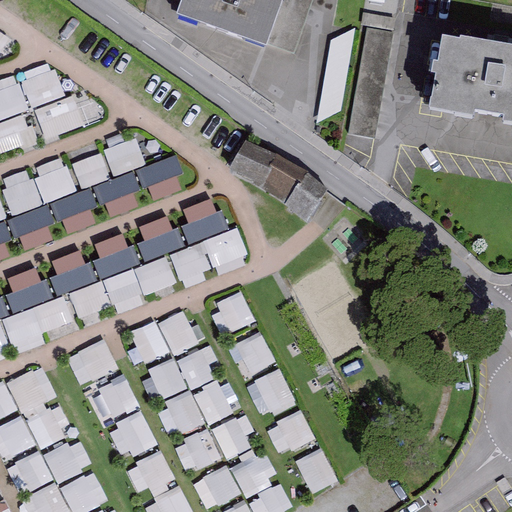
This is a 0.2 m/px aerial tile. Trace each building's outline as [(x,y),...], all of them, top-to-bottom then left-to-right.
[(313,5),(299,0),(201,0),(192,28),(292,63),(313,5)] [(0,28),(0,58),(15,39),(0,28)] [(371,32),(351,133),(377,138),(397,37),(371,32)] [(337,34),(323,111),(343,115),(357,37),(337,34)] [(511,52),(453,44),(442,123),(511,133),(511,52)] [(95,90),(68,97),(60,64),(29,72),(45,136),(103,121),(95,90)] [(34,142),(23,111),(31,108),(20,75),(0,81),(0,106),(0,150),(1,153),(34,142)] [(305,171),(245,141),(227,171),(283,203),(305,223),(326,190),(305,171)] [(105,152),(76,162),(85,186),(114,175),(105,152)] [(0,261),(20,256),(0,190),(0,261)] [(184,281),(250,259),(238,223),(227,226),(218,197),(187,206),(193,224),(178,228),(174,214),(140,225),(151,259),(175,251),(184,281)] [(96,242),(106,275),(140,264),(130,231),(96,242)] [(52,262),(65,294),(101,278),(87,247),(52,262)] [(108,277),(118,308),(181,287),(171,256),(108,277)] [(3,316),(54,298),(43,266),(4,279),(5,281),(0,282),(0,358),(16,353),(3,316)] [(103,282),(74,290),(82,316),(110,308),(103,282)] [(245,290),(219,302),(234,333),(260,320),(245,290)] [(60,300),(8,317),(19,352),(50,342),(41,315),(63,308),(60,300)] [(163,321),(178,354),(203,343),(188,310),(163,321)] [(148,363),(174,352),(161,320),(135,330),(148,363)] [(265,331),(240,343),(254,374),(280,361),(265,331)] [(116,428),(132,459),(161,444),(108,338),(71,357),(86,386),(99,380),(122,425),(116,428)] [(160,404),(174,438),(236,413),(215,362),(220,360),(214,345),(153,369),(166,401),(160,404)] [(47,365),(0,385),(0,421),(60,395),(47,365)] [(250,383),(266,418),(301,403),(285,368),(250,383)] [(100,384),(89,389),(103,420),(114,415),(100,384)] [(33,415),(42,446),(78,435),(68,404),(33,415)] [(306,411),(270,428),(284,456),(320,438),(306,411)] [(247,494),(282,478),(271,456),(262,460),(250,435),(258,432),(249,413),(216,428),(232,463),(233,463),(247,494)] [(1,425),(14,455),(40,445),(27,415),(1,425)] [(180,443),(192,471),(224,458),(212,429),(180,443)] [(84,438),(49,453),(61,482),(96,466),(84,438)] [(300,461),(316,494),(342,482),(326,448),(300,461)] [(35,511),(83,511),(112,501),(100,470),(60,487),(45,450),(15,462),(35,511)] [(197,511),(168,450),(130,468),(146,500),(151,511),(197,511)] [(198,480),(209,509),(244,496),(233,467),(198,480)] [(14,511),(0,482),(0,511),(14,511)] [(285,483),(253,499),(259,511),(296,511),(299,511),(285,483)] [(227,511),(256,511),(252,502),(227,511)]
